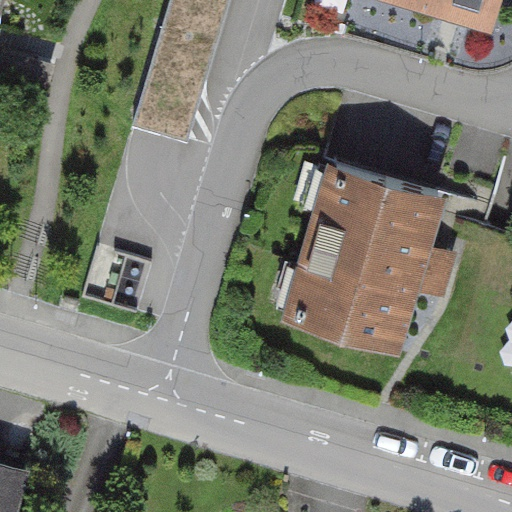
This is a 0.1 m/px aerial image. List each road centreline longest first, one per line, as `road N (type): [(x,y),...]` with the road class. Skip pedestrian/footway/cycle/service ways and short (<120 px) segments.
road 1 (residential): [(170,403),(511,502)]
road 2 (residential): [(170,403),(251,114)]
road 3 (residential): [(251,114),(288,71),(312,61),(361,65),(511,110)]
road 4 (residential): [(0,350),(170,403)]
road 5 (residential): [(258,0),(237,62),(251,114)]
